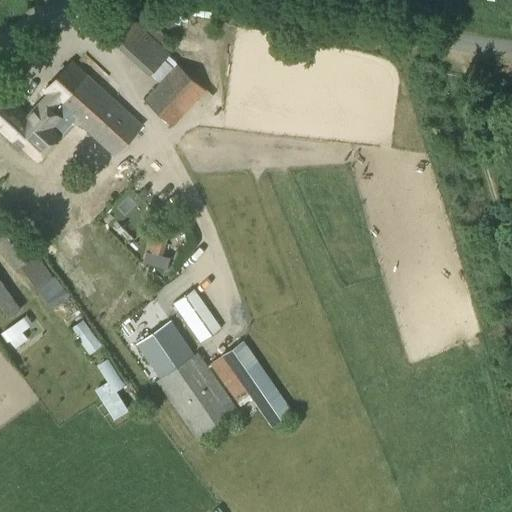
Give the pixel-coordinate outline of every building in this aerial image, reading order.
[(127,13),(106,36),(150,75),(176,46),(142,16),(137,22),(127,13)] [(6,97),(0,103),(0,129),(11,140),(18,132),(30,143),(29,144),(41,155),(58,137),(50,129),(60,118),(51,110),(57,103),(114,155),(141,126),(71,61),(44,91),(47,95),(27,117),(6,97)] [(176,63),(143,99),(172,125),(205,89),(176,63)] [(6,227),(0,231),(0,247),(15,270),(21,266),(37,289),(54,277),(37,254),(29,260),(6,227)] [(153,228),(144,259),(160,264),(169,232),(153,228)] [(0,277),(0,305),(8,318),(21,309),(0,277)] [(192,290),(173,304),(200,343),(219,330),(192,290)] [(22,330),(33,321),(24,311),(1,331),(15,348),(28,336),(22,330)] [(160,378),(193,356),(169,321),(136,344),(160,378)] [(90,329),(78,338),(90,355),(103,346),(90,329)] [(241,342),(210,364),(240,406),(251,398),(273,428),(292,415),(241,342)] [(196,353),(193,356),(160,378),(160,379),(156,382),(198,442),(238,413),(196,353)] [(109,357),(98,364),(116,391),(126,384),(109,357)]
